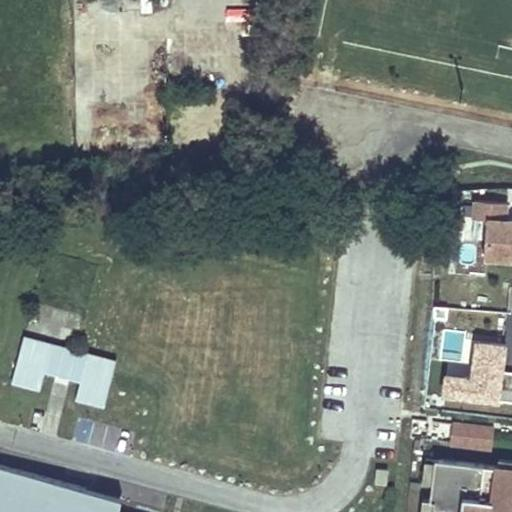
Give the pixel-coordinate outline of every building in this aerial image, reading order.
[(474,218),(488,219),(485,257),(511,259),(511,220),(507,220),(508,203),(476,200),(474,218)] [(24,336),(11,383),(40,390),(44,372),(80,382),(75,400),(104,408),(116,361),(25,336),(24,336)] [(442,374),(441,397),(511,400),(511,371),(501,371),(503,343),(471,341),(469,376),(442,374)] [(454,424),(451,443),(492,448),(495,429),(454,424)] [(432,492),(436,459),(426,458),(422,491),(432,492)] [(511,511),(511,472),(498,471),(499,467),(498,467),(436,459),(432,492),(431,500),(435,501),(433,511),(511,511)] [(511,460),(499,459),(498,467),(499,467),(498,471),(511,472),(511,460)] [(79,511),(85,490),(0,466),(0,511),(79,511)] [(388,470),(376,468),(373,483),(385,484),(388,470)] [(79,511),(96,511),(98,508),(110,511),(117,511),(121,500),(85,490),(79,511)] [(433,511),(435,501),(431,500),(423,499),(421,511),(433,511)]
